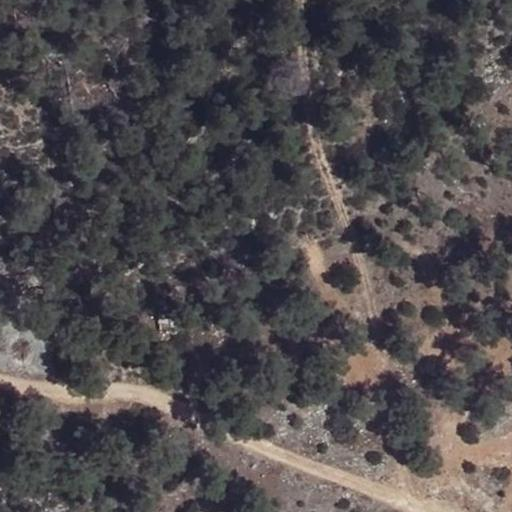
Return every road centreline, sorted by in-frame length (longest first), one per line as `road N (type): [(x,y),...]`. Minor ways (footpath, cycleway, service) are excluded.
road 1 (track): [(295,0),(320,159),(364,275),(402,453),(401,502)]
road 2 (track): [(0,374),(162,402),(424,511)]
